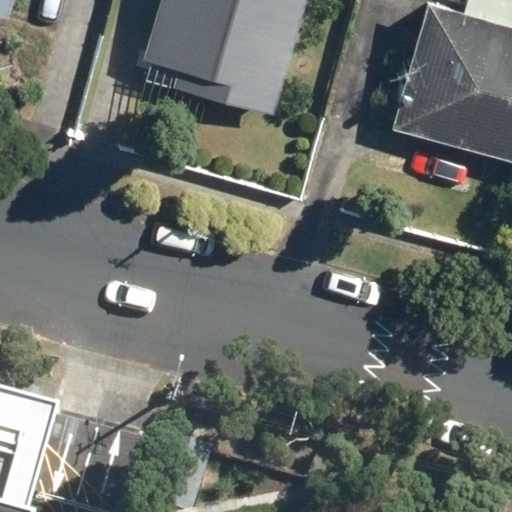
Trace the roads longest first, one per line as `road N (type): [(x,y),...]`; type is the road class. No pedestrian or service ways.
road 1 (residential): [(0,253),(511,394)]
road 2 (unknown): [(138,291),(77,511)]
